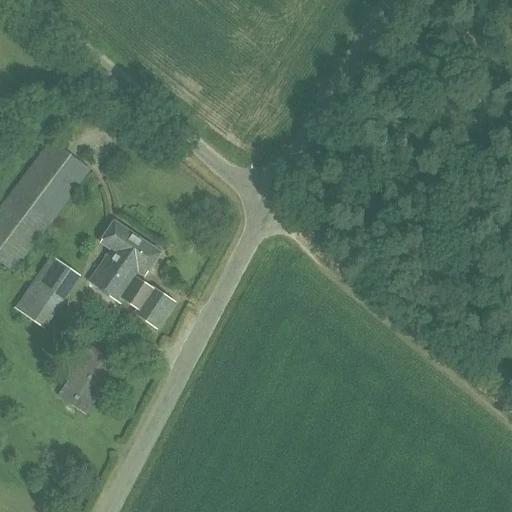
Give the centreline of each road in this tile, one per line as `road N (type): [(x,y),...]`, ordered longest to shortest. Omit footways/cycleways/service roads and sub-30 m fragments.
road 1 (tertiary): [(100,511),(264,203)]
road 2 (track): [(264,203),(511,410)]
road 3 (unclassified): [(264,203),(22,0)]
road 4 (tertiary): [(264,203),(389,0)]
